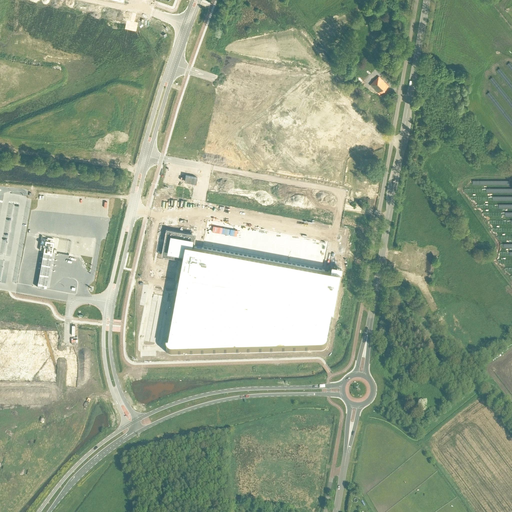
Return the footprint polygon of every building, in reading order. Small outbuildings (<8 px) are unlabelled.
[(390,86),(380,75),(372,83),(382,94),(390,86)] [(366,134),(367,131),(351,112),(344,118),(343,117),(337,115),(336,120),(326,128),(325,134),(322,133),(318,137),(322,138),(320,140),(319,142),(322,146),(321,148),(318,147),(317,148),(319,150),(321,149),(324,150),(333,159),(335,157),(339,158),(366,134)] [(366,182),(366,191),(382,191),(382,183),(366,182)] [(331,271),(323,269),(261,258),(201,247),(194,246),(194,244),(191,244),(193,234),(167,230),(162,253),(181,257),(180,259),(181,259),(174,303),(165,349),(165,350),(165,351),(166,351),(166,352),(166,353),(167,354),(168,355),(169,355),(169,356),(170,356),(171,356),(172,356),(228,354),(320,352),(321,352),(322,352),(323,351),(324,351),(325,350),(326,349),(327,348),(327,347),(327,346),(333,314),(339,285),(342,269),(332,267),(331,271)] [(45,241),(37,288),(46,290),(54,243),(45,241)] [(405,269),(422,271),(424,259),(422,259),(423,256),(415,254),(417,247),(408,245),(406,254),(397,252),(397,258),(407,259),(405,269)]
